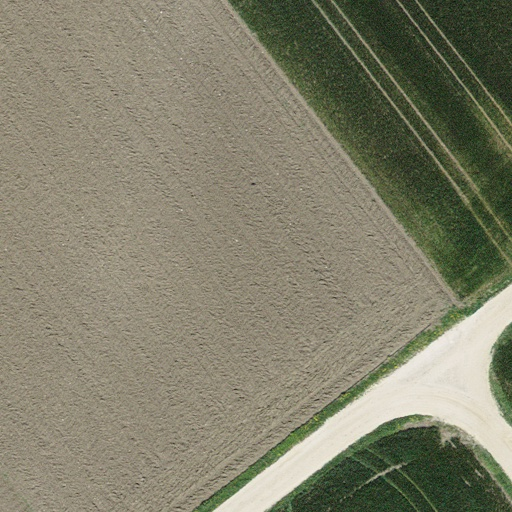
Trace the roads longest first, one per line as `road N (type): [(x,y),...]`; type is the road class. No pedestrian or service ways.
road 1 (track): [(440,357),(241,511)]
road 2 (track): [(511,462),(440,357)]
